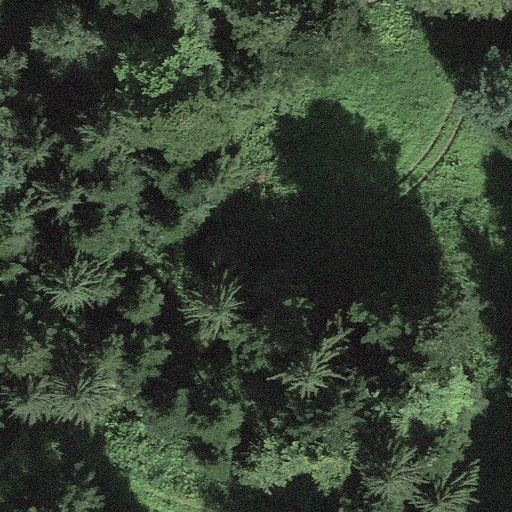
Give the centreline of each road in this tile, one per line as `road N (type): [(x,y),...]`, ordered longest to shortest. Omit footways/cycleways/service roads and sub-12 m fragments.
road 1 (track): [(0,38),(108,49),(383,0)]
road 2 (track): [(0,394),(135,511)]
